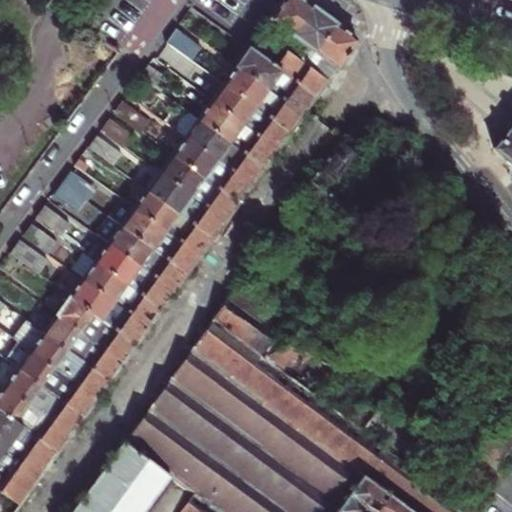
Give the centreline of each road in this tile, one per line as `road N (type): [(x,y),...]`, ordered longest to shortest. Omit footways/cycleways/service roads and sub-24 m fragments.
road 1 (residential): [(395,0),(387,43),(398,83),(511,236)]
road 2 (residential): [(128,55),(0,233)]
